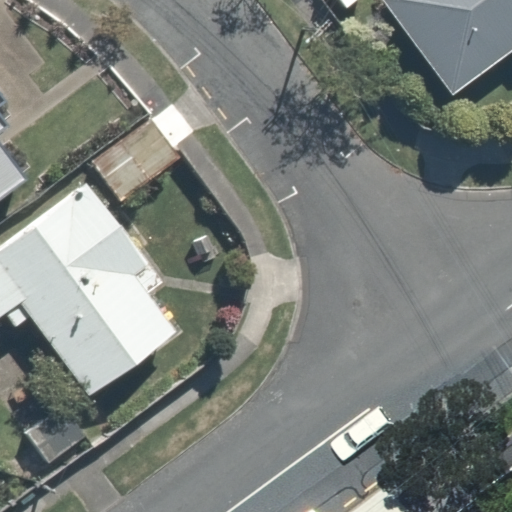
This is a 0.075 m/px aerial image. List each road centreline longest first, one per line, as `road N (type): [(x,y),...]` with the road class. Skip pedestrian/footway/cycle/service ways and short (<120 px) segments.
road 1 (residential): [(461,346),(162,0)]
road 2 (unclassified): [(461,346),(232,511)]
